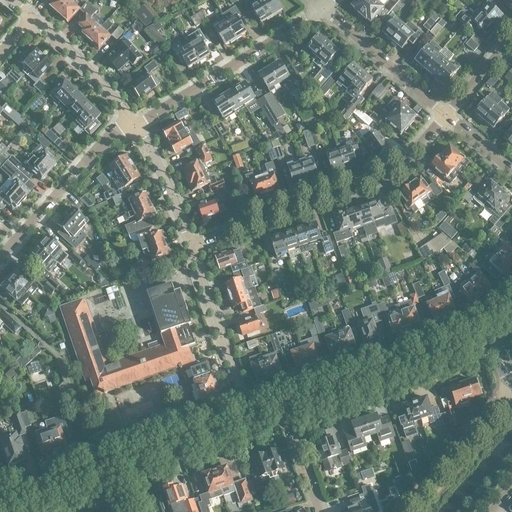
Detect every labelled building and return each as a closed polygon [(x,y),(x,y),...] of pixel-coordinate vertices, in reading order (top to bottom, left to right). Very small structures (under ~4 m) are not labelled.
[(54,0),(49,6),(59,14),(70,1),(68,0),(54,0)] [(271,17),(262,2),(257,5),(253,0),(251,0),(245,4),(251,14),(254,12),(261,24),(271,17)] [(264,0),(262,2),(271,17),(282,10),(275,0),(264,0)] [(380,0),(357,0),(352,7),(356,10),(355,11),(366,21),(367,20),(371,24),(378,16),(388,25),(409,1),(407,0),(390,0),(385,7),(379,2),(380,0)] [(70,1),(59,14),(68,23),(80,10),(70,1)] [(81,11),(86,15),(93,7),(88,3),(81,11)] [(146,28),(158,16),(146,3),(134,15),(146,28)] [(487,3),(479,12),(494,26),(502,17),(487,3)] [(196,28),(207,22),(201,13),(196,5),(191,9),(195,16),(190,19),(196,28)] [(95,16),(98,12),(93,7),(86,15),(91,20),(95,16)] [(228,13),(231,18),(230,18),(231,21),(226,24),(235,39),(246,33),(236,17),(238,14),(234,9),(228,13)] [(494,26),(479,12),(477,10),(472,16),(467,12),(461,12),(456,18),(471,32),(477,26),(487,35),(494,26)] [(437,13),(432,17),(438,23),(442,18),(437,13)] [(74,28),(90,42),(101,29),(101,28),(104,24),(95,16),(91,20),(86,15),(74,28)] [(383,33),(392,41),(405,27),(400,23),(401,21),(397,17),(383,33)] [(428,32),(436,23),(430,19),(423,27),(428,32)] [(99,50),(111,37),(106,33),(112,26),(107,22),(101,29),(90,42),(99,50)] [(159,23),(152,28),(147,32),(162,48),(167,43),(158,33),(162,28),(159,23)] [(220,27),(219,25),(218,23),(213,26),(214,28),(225,46),(235,39),(226,24),(220,27)] [(435,38),(443,29),(437,25),(430,33),(435,38)] [(405,27),(392,41),(402,50),(416,34),(411,30),(410,32),(405,27)] [(112,36),(118,41),(124,34),(124,33),(125,33),(119,28),(112,36)] [(474,53),(483,43),(475,35),(466,45),(474,53)] [(125,37),(115,45),(121,52),(110,62),(119,71),(129,62),(133,67),(143,58),(125,37)] [(312,54),(317,58),(330,43),(326,39),(324,41),(319,37),(306,52),(311,56),(312,54)] [(195,43),(189,46),(199,62),(210,55),(199,38),(193,41),(195,43)] [(188,44),(183,47),(182,48),(179,43),(172,48),(181,63),(184,61),(188,68),(199,62),(189,46),(188,44)] [(330,43),(317,58),(322,63),(320,65),(325,68),(338,53),(334,49),(336,47),(330,43)] [(425,69),(425,70),(438,55),(433,51),(434,49),(430,45),(416,61),(421,66),(420,66),(424,70),(425,69)] [(24,73),(26,75),(42,57),(33,48),(20,63),(26,68),(24,69),(26,70),(24,73)] [(438,55),(425,70),(430,74),(429,75),(434,79),(447,63),(442,59),(444,57),(440,54),(438,55)] [(51,65),(42,57),(26,75),(36,84),(40,80),(39,79),(51,65)] [(280,62),(269,68),(279,84),(285,81),(286,83),(291,80),(280,62)] [(151,73),(158,68),(154,63),(145,69),(149,74),(132,87),(136,93),(135,94),(140,100),(156,88),(151,82),(155,79),(151,73)] [(447,63),(434,79),(439,83),(440,82),(444,86),(461,68),(456,64),(453,68),(447,63)] [(354,64),(336,85),(340,88),(342,86),(348,91),(350,89),(363,73),(354,64)] [(279,84),(269,68),(259,74),(270,93),(275,90),(273,88),(279,84)] [(16,85),(23,77),(21,75),(17,75),(16,77),(11,72),(6,77),(16,85)] [(350,89),(348,91),(347,92),(352,97),(355,94),(359,97),(373,81),(363,73),(350,89)] [(42,94),(48,88),(40,80),(36,84),(33,87),(42,94)] [(0,84),(0,96),(2,99),(12,88),(3,81),(0,84)] [(56,103),(59,106),(74,91),(66,82),(53,95),(59,100),(56,103)] [(245,83),(234,90),(245,108),(244,105),(250,102),(251,104),(256,101),(245,83)] [(332,88),(332,87),(327,83),(319,92),(325,96),(332,88)] [(303,99),(309,95),(303,85),(297,89),(303,99)] [(377,99),(385,89),(380,85),(371,95),(377,99)] [(245,108),(234,90),(224,96),(234,112),(239,108),(240,111),(245,108)] [(74,91),(59,106),(63,109),(65,107),(70,112),(83,99),(74,91)] [(272,95),(264,99),(278,120),(285,116),(272,95)] [(234,112),(224,96),(213,103),(224,121),(229,117),(228,115),(234,112)] [(479,118),(484,122),(496,108),(492,104),(493,102),(489,98),(476,113),(480,117),(479,118)] [(35,112),(44,103),(39,99),(30,108),(35,112)] [(83,99),(70,112),(75,117),(73,120),(76,123),(92,107),(83,99)] [(258,103),(273,128),(280,124),(278,120),(264,99),(258,103)] [(340,117),(344,120),(347,122),(354,114),(368,126),(372,121),(379,127),(383,122),(374,113),(369,118),(358,109),(362,104),(355,99),(351,104),(349,103),(342,111),(344,112),(340,117)] [(402,104),(394,113),(408,126),(416,117),(402,104)] [(92,107),(76,123),(80,126),(82,124),(87,129),(96,121),(100,116),(92,107)] [(496,108),(484,122),(489,126),(489,125),(494,129),(507,114),(503,110),(501,112),(496,108)] [(179,121),(188,116),(185,110),(175,115),(179,121)] [(19,125),(25,119),(16,111),(11,117),(19,125)] [(400,135),(408,126),(394,113),(386,122),(400,135)] [(90,137),(101,126),(96,121),(87,129),(85,131),(90,137)] [(163,132),(170,143),(191,131),(189,128),(186,130),(186,128),(184,129),(180,122),(163,132)] [(220,122),(215,126),(222,138),(228,134),(220,122)] [(288,125),(282,129),(286,135),(292,132),(288,125)] [(46,137),(51,132),(46,127),(41,132),(46,137)] [(274,133),(278,140),(286,136),(282,129),(274,133)] [(316,146),(322,144),(317,129),(310,131),(316,146)] [(192,130),(191,131),(170,143),(176,154),(191,145),(195,152),(196,151),(202,148),(192,130)] [(50,141),(50,140),(55,136),(51,132),(46,137),(50,141)] [(376,132),(372,135),(370,132),(362,138),(365,143),(367,141),(378,156),(389,149),(378,133),(377,134),(376,132)] [(308,149),(315,147),(312,136),(305,138),(308,149)] [(51,145),(42,137),(37,142),(47,150),(51,145)] [(59,140),(55,144),(64,153),(68,148),(59,140)] [(278,140),(271,143),(265,144),(268,152),(271,162),(277,160),(284,157),(281,147),(278,140)] [(338,146),(339,152),(345,169),(357,165),(354,157),(360,155),(359,152),(358,150),(357,150),(356,147),(354,147),(353,142),(352,143),(352,141),(338,146)] [(231,147),(233,154),(249,149),(247,142),(231,147)] [(209,155),(206,146),(202,148),(196,151),(200,159),(199,159),(200,161),(184,169),(186,175),(185,175),(187,181),(206,173),(202,165),(208,163),(205,157),(209,155)] [(445,151),(440,156),(459,173),(465,167),(465,168),(469,163),(460,155),(459,156),(450,147),(446,151),(445,151)] [(13,167),(17,163),(5,151),(1,156),(13,167)] [(38,155),(35,158),(49,171),(57,162),(45,151),(40,156),(38,155)] [(334,173),(345,169),(339,152),(333,154),(332,151),(327,153),(334,173)] [(237,170),(244,168),(239,155),(232,157),(237,170)] [(13,167),(1,156),(0,156),(0,162),(9,171),(13,167)] [(114,170),(118,176),(133,167),(127,156),(110,166),(113,171),(114,170)] [(459,173),(440,156),(431,166),(451,184),(460,174),(459,173)] [(49,171),(35,158),(31,162),(33,163),(28,169),(41,180),(49,171)] [(300,162),(301,164),(307,182),(319,178),(313,160),(306,163),(305,160),(300,162)] [(294,164),(293,165),(292,162),(288,164),(295,186),(307,182),(301,164),(295,166),(294,164)] [(133,167),(118,176),(124,187),(140,178),(133,167)] [(269,175),(262,177),(268,195),(280,191),(274,174),(276,173),(274,167),(267,169),(269,175)] [(206,173),(187,181),(190,186),(191,186),(194,192),(210,184),(211,186),(209,187),(212,194),(220,190),(220,191),(225,189),(225,188),(226,188),(223,181),(217,183),(214,177),(209,180),(206,173)] [(256,199),(268,195),(262,177),(255,180),(253,174),(246,177),(248,183),(250,182),(256,199)] [(103,188),(109,183),(102,175),(97,179),(103,188)] [(16,179),(13,182),(10,179),(4,185),(9,191),(22,202),(30,192),(16,179)] [(420,179),(410,186),(425,206),(435,199),(420,179)] [(441,191),(444,189),(448,185),(444,180),(440,184),(437,187),(441,191)] [(489,182),(478,195),(477,194),(476,195),(471,190),(463,199),(469,204),(473,199),(483,208),(499,190),(489,182)] [(425,206),(410,186),(400,194),(407,204),(405,205),(405,207),(408,211),(409,211),(411,210),(414,214),(425,206)] [(220,199),(232,195),(230,188),(218,193),(220,199)] [(146,194),(129,201),(126,193),(117,197),(114,190),(104,194),(107,201),(112,199),(116,207),(125,204),(129,214),(151,205),(146,194)] [(499,190),(483,208),(493,217),(489,222),(495,226),(489,232),(501,242),(506,236),(500,230),(511,217),(506,213),(500,207),(508,198),(499,190)] [(4,196),(2,194),(0,192),(0,209),(2,211),(7,205),(14,211),(22,202),(9,191),(4,196)] [(203,219),(219,214),(226,211),(224,206),(217,208),(215,201),(199,207),(203,219)] [(383,209),(380,202),(369,206),(376,228),(377,228),(382,226),(382,227),(393,223),(387,207),(383,209)] [(151,205),(129,214),(130,217),(133,216),(134,217),(136,217),(138,223),(156,216),(151,205)] [(376,228),(369,206),(358,210),(364,227),(365,232),(376,228)] [(74,208),(66,217),(82,231),(85,228),(82,226),(87,220),(74,208)] [(364,227),(358,210),(347,214),(347,212),(346,212),(353,230),(364,227)] [(353,230),(346,212),(335,216),(340,231),(335,233),(338,242),(355,236),(353,230)] [(120,225),(129,221),(126,215),(118,219),(120,225)] [(82,231),(66,217),(58,226),(71,238),(76,233),(78,235),(82,231)] [(440,228),(453,239),(459,232),(445,221),(440,228)] [(316,224),(305,228),(310,244),(311,244),(317,242),(318,244),(322,243),(326,255),(334,252),(328,233),(320,236),(316,224)] [(397,227),(403,237),(408,234),(403,224),(397,227)] [(139,225),(129,229),(131,235),(141,231),(139,225)] [(141,231),(131,235),(129,236),(129,238),(130,240),(131,241),(132,242),(133,242),(134,243),(136,243),(137,243),(138,242),(139,242),(143,252),(166,244),(162,233),(156,235),(153,227),(141,231)] [(305,228),(294,232),(299,248),(301,255),(313,251),(311,244),(310,244),(305,228)] [(294,232),(283,236),(291,259),(301,255),(299,248),(294,232)] [(362,244),(374,240),(371,234),(360,238),(362,244)] [(451,242),(452,241),(442,234),(437,238),(446,246),(451,242)] [(281,254),(288,252),(290,259),(291,259),(283,236),(271,240),(277,258),(282,256),(281,254)] [(43,240),(38,246),(54,261),(63,252),(48,238),(45,241),(43,240)] [(443,249),(446,246),(437,238),(431,242),(441,250),(443,249)] [(431,242),(426,245),(437,254),(441,250),(431,242)] [(446,246),(443,249),(449,256),(458,248),(451,242),(446,246)] [(102,258),(106,253),(104,247),(99,243),(93,249),(102,258)] [(166,244),(143,252),(144,255),(147,254),(147,256),(149,255),(151,262),(170,255),(166,244)] [(344,245),(339,246),(345,262),(349,261),(344,245)] [(417,251),(423,261),(436,254),(437,254),(426,245),(417,251)] [(58,264),(54,261),(38,246),(32,252),(34,253),(30,257),(43,269),(38,274),(47,283),(52,278),(53,277),(49,273),(58,264)] [(511,251),(506,246),(498,256),(511,267),(511,266),(511,251)] [(79,248),(75,252),(84,260),(85,261),(89,257),(79,248)] [(474,250),(468,256),(465,260),(471,266),(470,267),(478,274),(483,269),(479,266),(485,260),(474,250)] [(234,255),(237,254),(236,251),(216,257),(220,269),(237,264),(234,255)] [(83,260),(84,260),(75,252),(70,258),(79,265),(83,260)] [(511,267),(498,256),(490,265),(503,277),(511,267)] [(226,285),(230,297),(246,291),(244,284),(248,282),(246,276),(254,273),(252,268),(247,269),(247,268),(259,264),(258,259),(248,262),(245,263),(245,264),(237,267),(239,272),(241,271),(244,279),(226,285)] [(85,261),(84,260),(83,260),(79,265),(84,269),(88,264),(85,261)] [(146,264),(131,269),(133,277),(149,271),(146,264)] [(19,270),(11,279),(31,297),(39,288),(19,270)] [(278,284),(284,282),(280,270),(274,272),(278,284)] [(445,288),(434,293),(438,301),(445,316),(456,312),(452,304),(456,302),(450,288),(449,288),(451,287),(444,272),(438,275),(445,288)] [(471,274),(467,278),(481,296),(491,288),(480,275),(475,279),(471,274)] [(100,286),(105,281),(98,275),(93,280),(100,286)] [(60,294),(65,290),(52,278),(47,283),(43,287),(52,295),(56,290),(60,294)] [(456,278),(449,281),(454,291),(461,288),(456,278)] [(481,296),(467,278),(462,281),(466,286),(461,291),(471,304),(481,296)] [(31,297),(11,279),(2,289),(22,307),(31,297)] [(419,283),(412,286),(416,294),(417,296),(418,300),(425,297),(419,283)] [(83,300),(61,308),(87,382),(92,380),(99,402),(107,399),(106,395),(108,395),(107,393),(114,391),(114,390),(120,388),(179,367),(179,369),(195,363),(190,347),(196,345),(189,326),(192,325),(180,291),(174,293),(172,286),(147,294),(165,345),(116,363),(106,332),(98,335),(86,302),(84,302),(83,300)] [(255,288),(246,291),(230,297),(234,308),(241,306),(244,313),(261,307),(255,288)] [(303,293),(306,302),(313,300),(311,294),(310,294),(309,291),(303,293)] [(379,323),(378,318),(381,317),(375,303),(373,304),(369,294),(357,298),(367,327),(360,329),(365,345),(379,341),(374,325),(379,323)] [(411,302),(399,306),(401,314),(407,331),(421,326),(415,309),(414,309),(413,307),(420,304),(417,296),(416,294),(409,296),(411,302)] [(435,321),(445,316),(438,301),(432,304),(432,303),(427,304),(435,321)] [(399,306),(387,311),(384,304),(378,307),(376,302),(375,303),(381,317),(384,316),(388,328),(391,326),(394,335),(407,331),(401,314),(399,306)] [(57,322),(55,315),(51,305),(41,309),(44,319),(48,318),(50,324),(57,322)] [(261,330),(258,323),(263,321),(260,315),(267,312),(265,306),(261,307),(244,313),(244,314),(255,310),(257,316),(255,316),(256,318),(239,324),(244,336),(261,330)] [(347,329),(337,332),(344,353),(356,349),(353,342),(359,340),(349,310),(341,312),(347,329)] [(0,319),(0,330),(2,328),(4,325),(15,335),(21,328),(6,314),(0,319)] [(300,343),(302,349),(308,365),(319,361),(316,353),(318,352),(317,348),(322,346),(319,336),(326,334),(321,320),(314,322),(315,325),(308,327),(312,339),(300,343)] [(308,365),(302,349),(297,351),(295,344),(288,347),(284,335),(282,331),(276,333),(276,334),(283,353),(282,353),(283,357),(292,354),(297,369),(308,365)] [(332,357),(344,353),(337,332),(325,336),(332,357)] [(276,334),(269,337),(276,355),(282,353),(283,353),(276,334)] [(249,350),(259,347),(257,340),(246,344),(249,350)] [(32,360),(42,351),(38,347),(29,356),(32,360)] [(270,378),(263,359),(262,355),(250,359),(258,382),(270,378)] [(276,358),(270,360),(269,357),(263,359),(270,378),(282,374),(276,358)] [(17,367),(15,369),(14,367),(5,376),(11,382),(22,372),(17,367)] [(217,396),(215,390),(217,389),(215,382),(213,383),(211,377),(209,377),(207,371),(193,376),(202,401),(203,400),(204,402),(209,400),(209,399),(217,396)] [(453,397),(447,399),(441,401),(444,409),(445,409),(450,424),(457,422),(452,408),(457,407),(457,408),(463,406),(464,408),(470,406),(468,400),(481,396),(476,381),(459,387),(458,383),(450,386),(453,397)] [(427,399),(415,403),(421,420),(428,418),(430,425),(436,423),(437,429),(444,426),(437,408),(431,410),(427,399)] [(421,420),(415,403),(403,407),(407,418),(400,420),(407,439),(418,435),(414,423),(421,420)] [(12,415),(12,416),(1,419),(3,425),(14,421),(16,426),(23,423),(25,429),(32,426),(27,412),(20,414),(20,412),(12,415)] [(377,416),(365,420),(371,437),(378,434),(380,440),(387,438),(388,442),(395,440),(391,429),(383,432),(377,416)] [(364,439),(371,437),(365,420),(353,424),(359,441),(350,443),(354,454),(360,452),(359,448),(366,445),(364,439)] [(60,425),(48,429),(55,452),(67,448),(61,429),(60,425)] [(44,456),(55,452),(48,429),(36,433),(37,437),(44,456)] [(326,468),(328,472),(342,467),(352,464),(347,450),(340,453),(333,431),(320,436),(323,444),(317,446),(319,452),(320,451),(326,468)] [(10,466),(26,461),(22,448),(23,447),(21,440),(18,441),(16,435),(1,440),(10,466)] [(402,444),(405,455),(411,453),(407,442),(402,444)] [(278,451),(266,455),(274,478),(277,477),(276,475),(277,474),(277,472),(284,469),(278,451)] [(274,478),(266,455),(254,459),(261,478),(268,475),(269,477),(270,477),(271,479),(274,478)] [(415,458),(407,461),(411,472),(419,470),(415,458)] [(220,472),(216,474),(224,496),(224,497),(237,492),(241,505),(253,501),(247,481),(233,485),(227,468),(219,471),(220,472)] [(363,481),(374,477),(372,469),(361,473),(363,481)] [(203,476),(209,493),(200,496),(201,498),(195,500),(199,511),(206,511),(205,508),(211,505),(209,501),(211,501),(224,496),(216,474),(211,475),(211,473),(203,476)] [(358,484),(363,482),(360,473),(355,475),(358,484)] [(255,492),(262,489),(258,477),(251,480),(255,492)] [(173,511),(179,509),(185,507),(186,511),(199,511),(195,500),(188,503),(183,488),(180,489),(178,485),(165,489),(171,506),(172,506),(173,511)] [(283,502),(294,498),(292,492),(280,496),(283,502)] [(365,502),(371,500),(369,494),(359,497),(361,504),(347,509),(348,511),(345,511),(362,511),(366,509),(364,506),(366,505),(365,502)]
